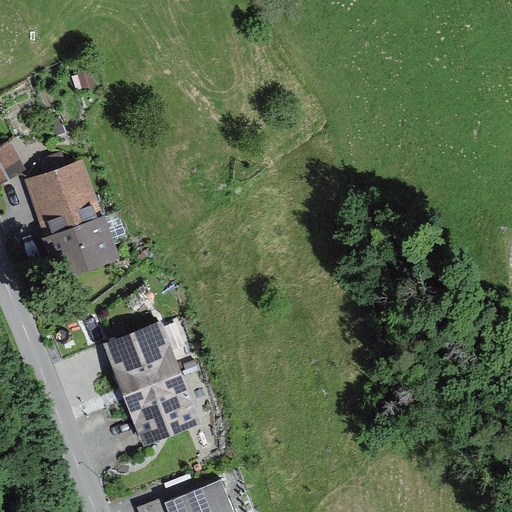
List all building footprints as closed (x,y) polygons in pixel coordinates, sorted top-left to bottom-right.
[(0,171),(28,162),(17,131),(0,136),(0,171)] [(105,211),(86,156),(25,176),(44,232),(105,211)] [(119,253),(105,211),(44,232),(58,273),(119,253)] [(136,303),(158,294),(150,274),(128,284),(136,303)] [(107,337),(124,389),(193,366),(175,314),(107,337)] [(193,366),(124,389),(142,443),(211,421),(193,366)] [(241,511),(226,475),(149,507),(151,511),(241,511)]
